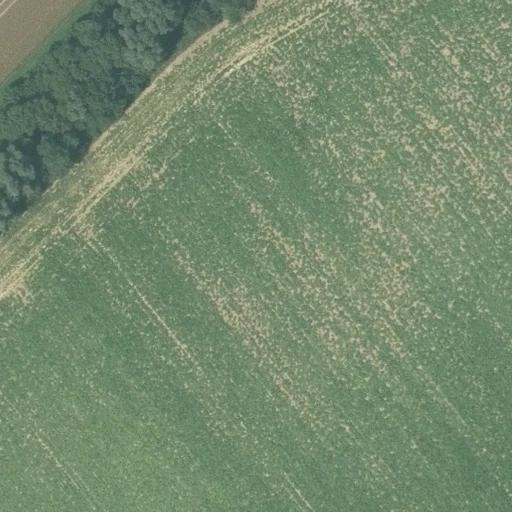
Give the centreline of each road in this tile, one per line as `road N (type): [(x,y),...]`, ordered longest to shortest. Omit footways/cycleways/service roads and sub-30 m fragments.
road 1 (track): [(248,0),(142,82),(0,225)]
road 2 (track): [(0,100),(100,0)]
